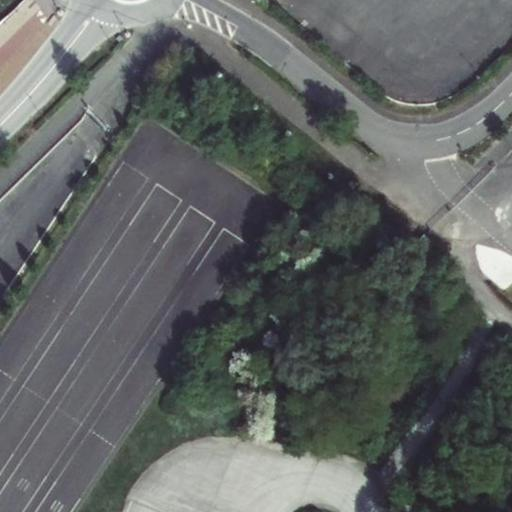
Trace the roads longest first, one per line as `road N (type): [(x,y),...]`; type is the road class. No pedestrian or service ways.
road 1 (unclassified): [(511,94),(457,135),(401,141),(253,34),(188,0)]
road 2 (unclassified): [(102,5),(0,126)]
